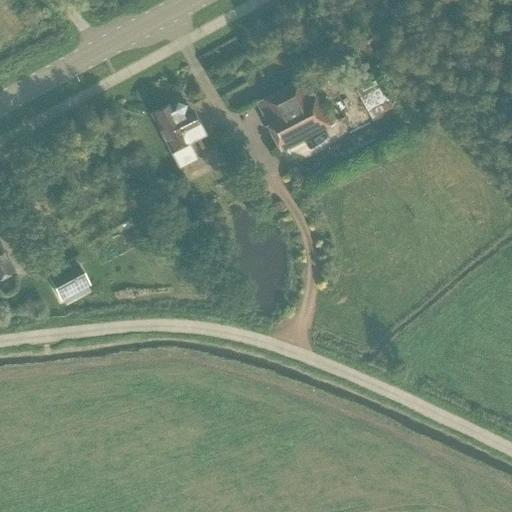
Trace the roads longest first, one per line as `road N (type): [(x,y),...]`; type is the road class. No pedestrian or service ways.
road 1 (unclassified): [(0,342),(148,325),(213,330),(354,377),(511,450)]
road 2 (tertiary): [(0,107),(197,0)]
